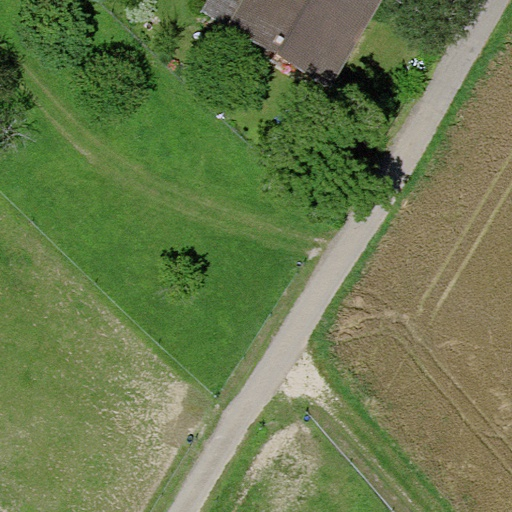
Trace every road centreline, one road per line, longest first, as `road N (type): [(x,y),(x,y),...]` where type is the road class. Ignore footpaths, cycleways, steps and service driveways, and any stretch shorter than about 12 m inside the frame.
road 1 (track): [(185,511),(493,0)]
road 2 (track): [(438,511),(288,344)]
